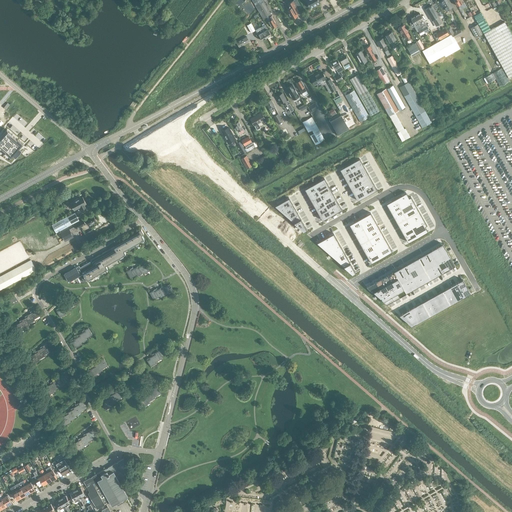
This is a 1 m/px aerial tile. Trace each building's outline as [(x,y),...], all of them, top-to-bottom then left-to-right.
[(251,0),(263,19),(266,17),(271,14),(262,0),(251,0)] [(295,11),(301,8),(297,0),(294,0),(288,4),(290,8),(287,10),(291,19),(298,15),(295,11)] [(441,0),(440,1),(446,11),(453,7),(448,0),(441,0)] [(442,23),(432,5),(425,9),(432,21),(433,20),(437,27),(442,24),(442,23)] [(474,16),(503,67),(509,78),(511,75),(511,34),(504,21),(490,29),(481,12),(474,16)] [(429,30),(428,28),(424,21),(420,13),(415,16),(423,30),(425,33),(429,30)] [(266,17),(272,28),(277,25),(274,21),(275,21),(271,14),(266,17)] [(425,33),(423,30),(415,16),(410,18),(412,22),(410,23),(412,27),(415,26),(420,35),(425,33)] [(246,26),(247,26),(250,33),(255,30),(251,23),(246,26)] [(260,27),(267,38),(271,35),(265,24),(260,27)] [(407,32),(408,31),(404,24),(398,28),(402,35),(403,34),(406,39),(410,36),(407,32)] [(482,33),(478,24),(470,28),(475,37),(482,33)] [(262,41),(267,38),(260,27),(255,30),(258,33),(256,35),(258,39),(260,37),(262,41)] [(440,40),(449,35),(445,28),(436,33),(440,40)] [(391,31),(385,35),(392,46),(398,43),(391,31)] [(422,50),(430,63),(459,47),(451,34),(422,50)] [(247,37),(236,42),(241,51),(252,46),(247,37)] [(380,48),(383,47),(385,51),(387,56),(391,53),(389,49),(386,45),(382,38),(377,41),(380,48)] [(407,48),(409,51),(412,57),(420,52),(417,46),(417,47),(415,43),(407,48)] [(364,49),(368,56),(369,56),(372,62),(376,60),(373,54),(374,53),(370,45),(364,49)] [(355,53),(361,64),(367,61),(361,50),(355,53)] [(345,69),(351,66),(345,55),(339,58),(344,68),(345,69)] [(396,63),(392,56),(387,58),(396,73),(400,71),(396,63)] [(335,70),(336,70),(341,67),(337,59),(331,63),(335,70)] [(383,84),(389,81),(382,67),(376,71),(383,84)] [(500,86),(509,81),(502,68),(492,73),(483,78),(487,84),(496,79),(500,86)] [(320,81),(321,83),(322,84),(323,84),(324,84),(325,83),(326,82),(329,88),(328,89),(330,92),(336,88),(330,79),(327,81),(325,78),(326,78),(321,71),(310,77),(314,84),(314,83),(317,82),(318,83),(320,81)] [(350,79),(360,97),(370,115),(379,111),(358,74),(350,79)] [(300,90),(302,93),(306,91),(304,87),(305,87),(301,80),(300,80),(300,79),(297,81),(297,82),(295,83),(300,90)] [(399,87),(422,128),(431,122),(408,82),(399,87)] [(393,85),(387,88),(399,110),(405,106),(393,85)] [(299,96),(293,86),(287,89),(293,99),(299,96)] [(389,116),(395,112),(399,110),(387,88),(387,87),(376,93),(389,116)] [(369,117),(369,116),(354,90),(345,95),(360,122),(369,117)] [(281,104),(283,102),(285,106),(288,104),(286,101),(286,100),(282,92),(276,96),(281,104)] [(265,102),(271,112),(275,110),(274,109),(275,108),(274,105),(271,99),(265,102)] [(318,108),(315,103),(308,106),(311,112),(318,108)] [(429,116),(434,126),(445,120),(440,111),(429,116)] [(250,118),(254,126),(265,120),(261,112),(250,118)] [(397,130),(398,132),(397,132),(402,141),(410,136),(405,128),(404,128),(395,112),(389,116),(397,130)] [(273,116),(277,123),(282,120),(278,113),(273,116)] [(340,113),(329,120),(338,135),(349,129),(340,113)] [(302,122),(306,128),(315,144),(324,139),(311,117),(302,122)] [(240,134),(244,132),(239,121),(234,124),(236,128),(234,128),(236,131),(237,130),(238,132),(238,131),(240,134)] [(221,131),(228,143),(235,139),(228,127),(221,131)] [(7,129),(0,136),(0,147),(1,148),(6,152),(5,152),(11,157),(13,155),(16,157),(21,151),(19,149),(23,144),(17,139),(12,135),(13,134),(7,129)] [(242,140),(245,146),(246,148),(253,144),(248,136),(242,140)] [(246,167),(251,164),(246,155),(241,158),(246,167)] [(359,158),(340,169),(357,200),(377,189),(359,158)] [(324,178),(305,189),(322,220),(341,209),(324,178)] [(406,192),(386,204),(408,242),(413,239),(423,234),(427,231),(425,226),(427,225),(414,202),(411,196),(409,197),(406,192)] [(84,205),(86,204),(83,197),(78,199),(78,198),(75,200),(75,201),(70,203),(74,210),(81,207),(82,209),(86,207),(84,205)] [(289,197),(275,205),(303,231),(306,229),(289,197)] [(370,212),(349,224),(371,263),(375,260),(388,253),(392,251),(374,218),(370,212)] [(75,223),(70,215),(52,225),(56,233),(75,223)] [(86,219),(89,224),(90,226),(93,224),(92,223),(95,221),(93,216),(86,219)] [(74,224),(76,229),(86,224),(83,219),(74,224)] [(64,240),(72,236),(67,228),(60,232),(64,240)] [(108,264),(126,253),(124,250),(144,239),(141,234),(143,233),(141,229),(139,230),(140,233),(114,247),(114,246),(90,260),(91,261),(80,267),(79,266),(77,267),(76,268),(76,267),(64,274),(68,281),(69,281),(80,275),(80,274),(83,273),(84,275),(81,277),(84,282),(87,280),(88,280),(107,269),(107,268),(105,265),(106,265),(105,264),(107,263),(108,264)] [(334,233),(317,243),(352,273),(355,271),(339,243),(334,233)] [(443,243),(366,286),(386,304),(455,265),(443,243)] [(0,275),(0,289),(36,270),(30,260),(0,275)] [(144,265),(141,267),(140,267),(143,271),(142,271),(144,273),(147,271),(147,270),(149,269),(147,264),(147,265),(146,263),(143,264),(144,265)] [(140,267),(141,267),(139,265),(137,266),(137,267),(134,269),(136,273),(137,276),(141,274),(140,273),(142,271),(143,271),(140,267)] [(134,269),(133,267),(130,269),(127,272),(130,278),(134,276),(133,275),(136,273),(134,269)] [(463,279),(399,315),(411,326),(470,293),(463,279)] [(167,286),(164,288),(166,292),(167,295),(171,293),(170,292),(173,290),(170,286),(169,284),(167,286)] [(164,288),(163,286),(160,288),(160,289),(157,290),(157,291),(159,294),(159,295),(160,297),(164,295),(163,294),(166,292),(164,288)] [(157,291),(157,290),(156,288),(153,290),(154,291),(150,293),(154,299),(157,297),(157,296),(159,295),(159,294),(157,291)] [(18,301),(14,295),(7,299),(11,305),(18,301)] [(77,303),(73,297),(70,299),(69,298),(66,300),(68,302),(70,306),(73,304),(73,305),(77,303)] [(40,302),(43,308),(49,305),(46,299),(40,302)] [(71,308),(70,306),(68,302),(64,304),(64,303),(61,305),(62,307),(65,311),(65,310),(67,309),(68,310),(71,308)] [(62,307),(59,309),(59,308),(56,309),(57,311),(59,315),(62,314),(63,315),(66,313),(65,310),(65,311),(62,307)] [(40,315),(37,309),(33,311),(32,310),(30,312),(31,314),(33,318),(36,316),(37,317),(40,315)] [(35,320),(33,318),(31,314),(28,316),(27,315),(24,316),(26,318),(28,322),(29,324),(32,323),(31,322),(35,320)] [(26,318),(22,320),(22,319),(19,321),(20,323),(23,327),(25,325),(26,326),(29,324),(28,322),(26,318)] [(24,329),(23,327),(20,323),(17,325),(16,324),(14,326),(15,327),(17,332),(20,330),(21,331),(24,329)] [(92,334),(88,328),(85,330),(84,329),(82,331),(83,333),(85,337),(88,335),(88,336),(92,334)] [(87,339),(85,337),(83,333),(79,335),(79,334),(76,335),(78,338),(80,341),(81,344),(84,342),(83,341),(87,339)] [(78,338),(74,340),(74,339),(71,340),(72,342),(74,346),(77,345),(78,346),(81,344),(80,341),(78,338)] [(55,346),(52,340),(48,342),(48,341),(45,342),(46,345),(46,344),(49,348),(51,347),(52,348),(55,346)] [(50,351),(49,348),(46,344),(46,345),(43,346),(42,345),(40,347),(41,349),(43,353),(46,352),(47,353),(50,351)] [(167,353),(164,347),(160,349),(160,348),(157,349),(158,351),(161,355),(163,354),(164,355),(167,353)] [(45,355),(43,353),(41,349),(38,351),(37,350),(35,352),(36,354),(38,358),(41,356),(41,357),(45,355)] [(162,358),(161,355),(158,351),(155,353),(154,352),(152,354),(153,356),(155,360),(158,358),(159,360),(162,358)] [(39,360),(38,358),(36,354),(32,356),(32,355),(29,356),(30,358),(33,362),(35,361),(36,362),(39,360)] [(153,356),(150,358),(149,357),(148,355),(146,356),(147,359),(147,360),(150,365),(153,363),(153,364),(157,362),(155,360),(153,356)] [(107,365),(104,359),(100,361),(100,360),(97,362),(98,364),(101,368),(101,367),(103,366),(104,367),(107,365)] [(102,370),(101,367),(101,368),(98,364),(95,366),(94,365),(92,366),(93,368),(95,372),(98,371),(98,372),(102,370)] [(87,373),(90,377),(92,376),(93,377),(97,375),(95,372),(93,368),(90,370),(89,370),(87,371),(87,372),(87,373)] [(71,377),(67,371),(64,373),(63,372),(60,373),(62,375),(64,379),(67,378),(67,379),(71,377)] [(65,381),(64,379),(62,375),(58,377),(58,376),(55,378),(56,380),(59,384),(61,382),(62,383),(65,381)] [(60,386),(59,384),(56,380),(53,382),(52,381),(50,383),(51,385),(53,389),(54,388),(56,387),(57,388),(60,386)] [(55,391),(54,388),(53,389),(51,385),(48,387),(47,386),(45,387),(45,389),(48,393),(51,392),(51,393),(55,391)] [(161,393),(157,387),(154,389),(153,388),(150,389),(152,391),(154,395),(157,394),(157,395),(161,393)] [(122,396),(119,390),(115,392),(115,391),(112,393),(113,395),(116,399),(116,398),(118,397),(119,398),(122,396)] [(155,398),(154,395),(152,391),(148,393),(148,392),(145,394),(146,396),(149,400),(151,398),(152,399),(155,398)] [(117,401),(116,398),(116,399),(113,395),(110,397),(109,396),(107,397),(108,399),(110,403),(113,402),(113,403),(117,401)] [(146,396),(143,398),(142,397),(140,399),(141,400),(143,405),(146,403),(147,404),(150,402),(149,400),(146,396)] [(108,399),(105,401),(104,400),(102,402),(102,403),(102,404),(105,408),(108,406),(108,407),(112,405),(110,403),(108,399)] [(85,400),(83,401),(79,403),(78,403),(76,404),(77,406),(79,410),(82,409),(83,410),(86,408),(85,406),(87,404),(85,400)] [(81,412),(79,410),(77,406),(74,408),(73,407),(70,409),(72,411),(74,415),(77,413),(77,414),(81,412)] [(75,417),(74,415),(72,411),(68,413),(68,412),(65,413),(66,415),(69,419),(71,418),(72,419),(75,417)] [(70,422),(66,416),(63,417),(60,418),(61,419),(60,420),(63,425),(66,423),(67,424),(70,422)] [(88,430),(90,432),(92,436),(95,434),(95,435),(99,433),(95,427),(92,429),(91,428),(88,430)] [(93,438),(92,436),(90,432),(86,434),(86,433),(83,434),(84,436),(87,440),(89,439),(90,440),(93,438)] [(88,443),(87,440),(84,436),(81,438),(80,437),(78,439),(79,441),(81,445),(82,445),(84,444),(85,445),(88,443)] [(83,447),(82,445),(81,445),(79,441),(76,443),(75,442),(73,444),(74,445),(73,445),(76,450),(79,448),(79,449),(83,447)] [(55,468),(58,467),(62,474),(71,470),(68,465),(71,463),(67,456),(61,460),(56,463),(55,461),(52,463),(55,468)] [(128,496),(118,479),(131,471),(124,458),(117,462),(116,463),(116,462),(108,467),(106,468),(92,476),(92,477),(90,478),(90,477),(83,481),(87,486),(90,492),(88,493),(97,509),(109,502),(112,505),(128,496)] [(45,468),(47,472),(52,480),(54,479),(56,478),(56,477),(52,469),(50,470),(48,466),(45,468)] [(41,470),(48,482),(49,481),(50,481),(51,480),(52,480),(47,472),(45,473),(43,469),(41,470)] [(39,477),(43,484),(44,484),(45,484),(46,484),(46,483),(48,482),(41,470),(39,471),(41,475),(39,477)] [(37,478),(34,479),(39,487),(40,487),(42,486),(42,485),(43,484),(39,477),(36,473),(35,473),(37,478)] [(23,480),(30,492),(32,491),(34,491),(34,490),(35,490),(30,482),(27,483),(25,479),(23,480)] [(30,492),(23,480),(19,483),(26,495),(27,494),(28,494),(29,493),(30,492)] [(15,485),(21,497),(22,497),(23,497),(24,496),(24,495),(26,495),(19,483),(15,485)] [(10,488),(12,492),(17,500),(17,499),(18,500),(20,499),(20,498),(21,497),(15,485),(10,488)] [(81,497),(85,495),(81,487),(75,490),(80,498),(82,501),(84,500),(82,498),(81,497)] [(80,498),(75,490),(70,493),(73,498),(71,499),(72,501),(73,500),(75,503),(76,503),(79,501),(82,506),(84,505),(82,501),(80,498)] [(0,493),(7,505),(9,504),(9,505),(11,504),(11,503),(12,503),(7,495),(4,496),(2,492),(0,493)] [(67,505),(70,503),(66,495),(60,498),(68,511),(70,510),(67,505)] [(66,511),(68,511),(60,498),(55,501),(60,509),(61,511),(64,510),(65,511),(66,511)]
